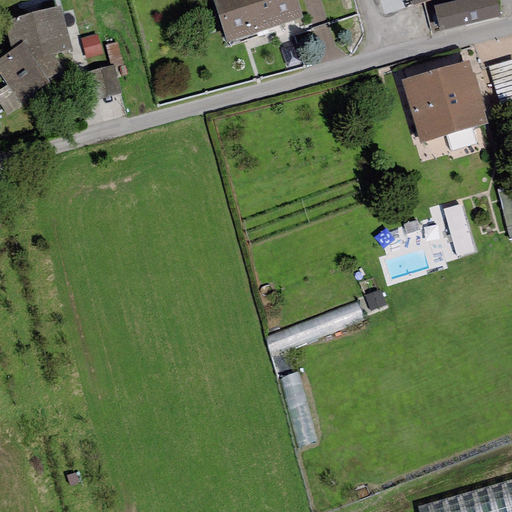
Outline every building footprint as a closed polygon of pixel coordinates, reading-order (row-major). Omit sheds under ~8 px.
[(212,0),(225,42),(302,17),(296,0),(212,0)] [(496,0),(460,0),(433,6),(439,31),(500,17),(496,0)] [(71,49),(60,6),(3,19),(10,51),(0,57),(0,74),(7,84),(19,102),(50,83),(47,79),(62,69),(52,53),(71,49)] [(331,23),(310,32),(322,62),(343,53),(331,23)] [(96,34),(80,39),(85,59),(102,54),(96,34)] [(118,42),(105,45),(110,67),(115,65),(115,67),(123,65),(118,42)] [(402,82),(420,142),(486,123),(469,63),(402,82)] [(502,108),(511,106),(511,63),(494,67),(502,108)] [(110,67),(82,73),(88,102),(122,94),(115,67),(115,65),(110,67)] [(23,106),(19,102),(7,84),(0,89),(0,106),(7,117),(23,106)] [(511,188),(497,192),(508,240),(511,238),(511,188)] [(445,210),(460,258),(479,252),(464,204),(445,210)] [(358,300),(264,336),(273,361),(367,325),(358,300)] [(298,370),(278,376),(296,444),(316,438),(298,370)] [(511,511),(511,480),(418,508),(419,511),(511,511)]
